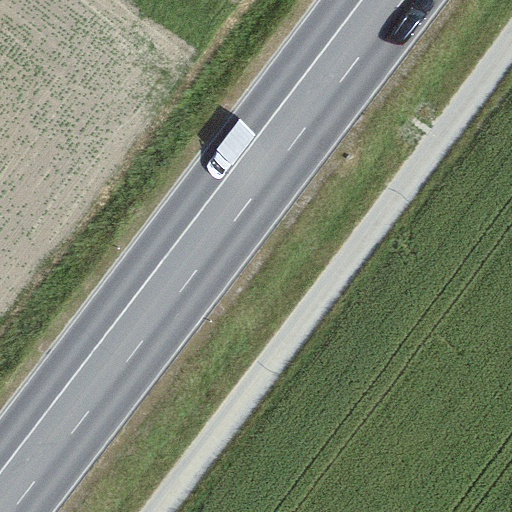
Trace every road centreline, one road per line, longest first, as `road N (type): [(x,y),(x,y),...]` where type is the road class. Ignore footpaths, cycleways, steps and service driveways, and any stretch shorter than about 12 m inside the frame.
road 1 (primary): [(382,0),(0,500)]
road 2 (track): [(164,511),(511,36)]
